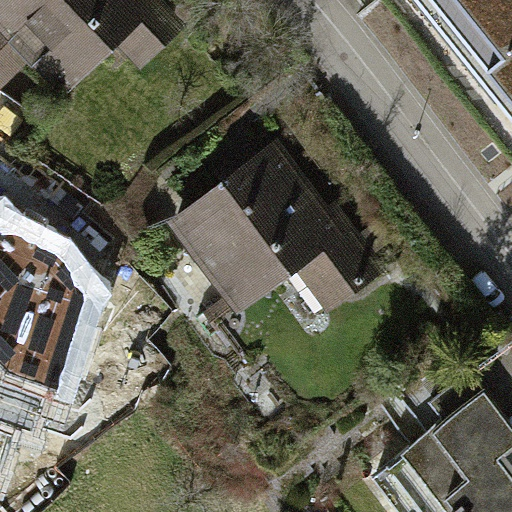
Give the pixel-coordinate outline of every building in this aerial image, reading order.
[(163,0),(1,0),(0,1),(0,97),(29,70),(64,107),(121,52),(144,75),(192,28),(163,0)] [(511,0),(456,0),(498,55),(485,65),(511,100),(511,0)] [(277,139),(165,222),(235,315),(285,275),(321,323),(382,280),(277,139)] [(0,218),(0,467),(1,468),(12,425),(34,432),(49,388),(69,395),(97,298),(66,251),(0,218)] [(511,451),(511,431),(484,393),(373,475),(399,511),(511,511),(511,474),(501,460),(511,451)]
